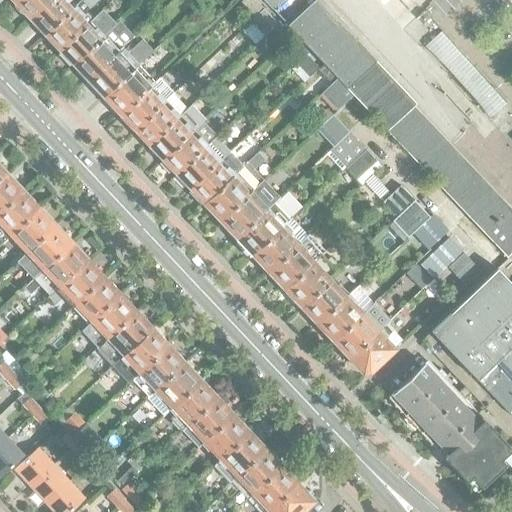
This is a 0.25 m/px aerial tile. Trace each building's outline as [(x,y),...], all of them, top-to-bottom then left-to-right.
[(16,0),(14,2),(15,7),(20,11),(24,12),(24,13),(31,20),(51,0),(16,0)] [(51,0),(31,20),(35,24),(34,26),(41,34),(44,33),(46,36),(72,10),(65,3),(68,0),(51,0)] [(48,38),(46,40),(55,50),(58,48),(60,50),(86,23),(87,24),(93,19),(86,12),(99,0),(81,0),(79,3),(74,7),(72,10),(46,36),(48,38)] [(253,16),(262,7),(255,0),(243,0),(241,3),(253,16)] [(314,0),(311,4),(286,27),(291,31),(306,47),(321,63),(326,68),(329,71),(336,79),(352,96),(369,113),(385,130),(386,131),(396,141),(401,147),(405,151),(418,164),(424,171),(434,181),(445,193),(450,198),(464,212),(467,215),(474,222),(483,232),(499,249),(507,257),(511,251),(511,211),(509,208),(500,198),(490,187),(471,167),(451,146),(449,144),(431,126),(412,106),(415,103),(355,40),(357,39),(358,38),(322,0),(314,0)] [(262,35),(276,22),(262,7),(253,16),(254,17),(250,21),(262,35)] [(86,23),(60,50),(74,66),(103,36),(111,28),(115,25),(100,11),(93,19),(87,24),(86,23)] [(276,22),(262,35),(272,44),(283,30),(276,22)] [(103,36),(74,66),(88,80),(121,48),(131,39),(116,24),(115,25),(111,28),(103,36)] [(293,60),(302,50),(288,34),(278,44),(293,60)] [(121,48),(88,80),(104,97),(138,65),(153,51),(141,39),(126,54),(121,48)] [(319,68),(317,66),(303,50),(293,60),(295,62),(295,63),(309,77),(314,72),(319,68)] [(138,65),(104,97),(120,114),(148,87),(154,82),(138,65)] [(329,71),(323,76),(331,84),(336,79),(329,71)] [(314,72),(309,77),(292,95),(298,101),(320,78),(314,72)] [(148,87),(120,114),(122,116),(121,119),(127,125),(130,125),(134,129),(162,101),(171,93),(173,92),(159,77),(154,82),(148,87)] [(331,84),(321,93),(337,110),(352,96),(336,79),(331,84)] [(162,101),(134,129),(136,131),(135,134),(141,140),(144,140),(148,144),(180,113),(186,108),(171,93),(162,101)] [(180,113),(148,144),(149,145),(149,148),(155,154),(158,155),(162,159),(193,128),(180,113)] [(332,147),(349,131),(333,114),(316,130),(332,147)] [(193,128),(162,159),(163,160),(163,163),(169,169),(172,169),(176,174),(208,143),(215,136),(216,135),(202,119),(193,128)] [(344,167),(364,148),(349,131),(332,147),(329,151),(344,167)] [(208,143),(176,174),(177,174),(177,178),(183,184),(186,184),(189,188),(229,150),(215,136),(208,143)] [(361,185),(381,166),(365,149),(345,168),(361,185)] [(229,150),(189,188),(191,189),(191,192),(196,199),(200,199),(204,203),(244,165),(229,150)] [(244,165),(204,203),(211,211),(211,214),(216,219),(219,219),(220,220),(252,190),(253,192),(264,182),(264,181),(263,180),(262,180),(258,174),(255,171),(251,168),(247,167),(244,166),(244,165)] [(6,175),(0,181),(0,213),(22,192),(21,191),(20,187),(16,182),(12,182),(6,175)] [(252,190),(220,220),(227,228),(227,231),(232,236),(235,236),(236,237),(273,202),(279,197),(264,181),(264,182),(253,192),(252,190)] [(403,211),(414,200),(400,185),(382,202),(396,217),(403,211)] [(0,213),(0,240),(3,244),(10,237),(39,210),(38,209),(37,208),(37,204),(32,199),(28,199),(22,192),(0,213)] [(396,217),(392,220),(407,237),(429,216),(414,200),(403,211),(396,217)] [(273,202),(236,237),(243,245),(243,248),(248,253),(251,253),(252,255),(284,225),(293,216),(282,205),(279,208),(273,202)] [(284,225),(252,255),(259,262),(260,265),(264,270),(267,271),(269,272),(297,245),(300,242),(307,236),(295,222),(306,212),(302,208),(301,208),(293,216),(284,225)] [(39,210),(10,237),(25,253),(26,254),(55,227),(54,226),(53,225),(53,221),(48,216),(44,216),(39,210)] [(433,215),(414,233),(428,249),(448,231),(433,215)] [(26,254),(19,261),(34,277),(25,286),(26,288),(71,244),(70,243),(69,242),(69,238),(65,234),(61,233),(55,227),(26,254)] [(297,245),(269,272),(276,280),(276,283),(280,287),(283,288),(285,289),(313,262),(322,254),(325,251),(316,242),(309,234),(307,236),(300,242),(297,245)] [(436,277),(464,250),(450,235),(422,261),(436,277)] [(71,244),(26,288),(32,294),(39,287),(48,297),(49,298),(58,289),(88,261),(87,260),(86,260),(85,259),(85,255),(81,251),(77,250),(71,244)] [(463,284),(479,269),(463,253),(447,267),(463,284)] [(313,262),(285,289),(292,297),(292,300),(297,304),(300,305),(301,306),(329,280),(333,276),(338,272),(341,268),(330,256),(327,260),(322,254),(317,259),(313,262)] [(58,289),(49,298),(56,305),(63,298),(71,307),(72,308),(104,278),(103,277),(101,276),(101,273),(97,268),(94,267),(88,261),(58,289)] [(415,264),(405,273),(420,289),(430,279),(415,264)] [(511,283),(497,268),(431,331),(487,390),(505,372),(511,379),(511,283)] [(329,280),(301,306),(308,314),(308,317),(313,322),(316,322),(317,324),(346,297),(335,286),(339,283),(333,276),(329,280)] [(104,278),(72,308),(77,313),(87,324),(88,325),(120,295),(119,294),(118,293),(117,290),(113,285),(110,284),(104,278)] [(346,297),(317,324),(324,331),(324,334),(329,339),(332,339),(333,341),(362,314),(365,311),(370,306),(372,305),(373,303),(357,286),(349,294),(346,297)] [(87,324),(81,330),(98,347),(104,342),(136,312),(135,312),(134,310),(134,307),(129,302),(126,302),(120,295),(88,325),(87,324)] [(362,314),(333,341),(340,348),(340,351),(345,356),(348,356),(350,358),(378,331),(381,328),(390,320),(374,302),(373,303),(372,305),(370,306),(365,311),(362,314)] [(104,342),(98,347),(114,365),(152,329),(150,327),(150,324),(145,319),(142,319),(136,312),(104,342)] [(378,331),(350,358),(363,372),(369,372),(394,349),(384,338),(387,334),(381,328),(378,331)] [(114,365),(112,367),(128,383),(132,380),(168,346),(166,344),(166,341),(162,337),(159,336),(152,329),(114,365)] [(168,346),(132,380),(148,397),(152,393),(155,390),(184,363),(182,362),(182,358),(178,354),(175,353),(168,346)] [(7,368),(16,359),(8,350),(0,357),(0,360),(2,362),(7,368)] [(12,373),(7,368),(2,362),(0,363),(0,374),(4,380),(12,373)] [(152,393),(148,397),(164,414),(168,410),(171,407),(200,380),(199,379),(199,376),(194,371),(191,371),(184,363),(155,390),(152,393)] [(473,416),(460,402),(454,395),(441,381),(434,374),(424,363),(387,398),(438,451),(442,447),(447,453),(443,457),(466,482),(471,477),(481,488),(506,464),(502,459),(511,449),(477,412),(476,413),(473,416)] [(434,374),(441,381),(447,375),(440,368),(434,374)] [(511,416),(511,379),(505,372),(487,390),(511,416)] [(15,391),(22,384),(12,373),(4,380),(15,391)] [(171,407),(168,410),(173,415),(169,418),(181,431),(185,427),(188,425),(187,424),(216,397),(215,396),(215,393),(210,388),(207,388),(200,380),(171,407)] [(460,402),(470,392),(464,386),(454,395),(460,402)] [(188,425),(185,427),(190,433),(187,437),(198,447),(201,445),(204,442),(204,441),(233,415),(231,413),(231,410),(226,405),(223,405),(216,397),(187,424),(188,425)] [(32,415),(39,409),(29,398),(22,404),(32,415)] [(39,409),(32,415),(42,426),(49,420),(39,409)] [(73,436),(85,424),(74,412),(61,424),(73,436)] [(204,442),(201,445),(208,452),(211,449),(220,459),(249,432),(247,430),(247,427),(243,422),(240,422),(233,415),(204,441),(204,442)] [(76,443),(71,437),(66,432),(59,439),(69,450),(76,443)] [(217,462),(213,466),(229,483),(233,479),(234,479),(236,476),(265,450),(265,449),(263,448),(263,445),(259,440),(256,439),(249,432),(220,459),(217,462)] [(7,439),(0,444),(0,475),(11,465),(22,455),(7,439)] [(88,454),(91,451),(94,448),(85,439),(79,445),(88,454)] [(79,446),(76,443),(69,450),(79,461),(86,454),(87,455),(88,454),(79,445),(79,446)] [(94,448),(91,451),(100,461),(107,455),(97,445),(94,448)] [(30,485),(53,465),(37,448),(15,469),(30,485)] [(236,476),(234,479),(249,496),(281,466),(280,465),(279,462),(275,457),(272,457),(265,450),(236,476)] [(123,454),(103,472),(107,476),(110,480),(119,489),(128,481),(139,471),(123,454)] [(46,502),(68,481),(53,465),(30,485),(46,502)] [(281,466),(249,496),(264,511),(267,511),(269,511),(297,484),(296,482),(296,479),(291,474),(288,474),(281,466)] [(97,486),(104,479),(94,468),(87,475),(97,486)] [(68,511),(83,498),(68,481),(46,502),(54,511),(68,511)] [(128,481),(119,489),(126,497),(130,502),(139,494),(128,481)] [(228,484),(217,494),(223,501),(235,491),(228,484)] [(269,511),(267,511),(301,511),(313,501),(312,500),(312,496),(307,492),(304,491),(297,484),(269,511)] [(116,506),(123,499),(113,488),(106,495),(116,506)] [(123,499),(116,506),(121,511),(130,511),(133,510),(123,499)]
